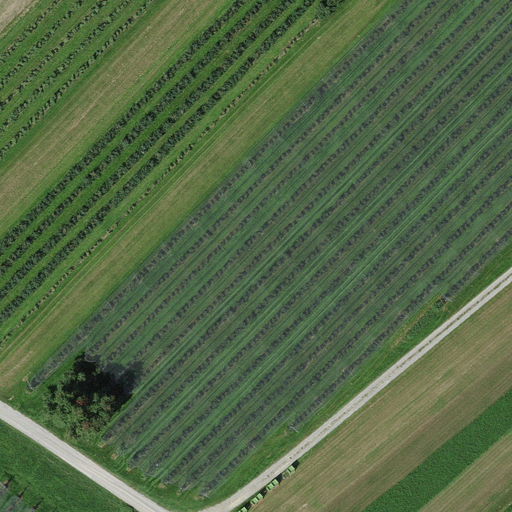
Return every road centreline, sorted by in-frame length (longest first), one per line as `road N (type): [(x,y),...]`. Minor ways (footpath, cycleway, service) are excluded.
road 1 (track): [(511,275),(219,511)]
road 2 (track): [(158,511),(0,407)]
